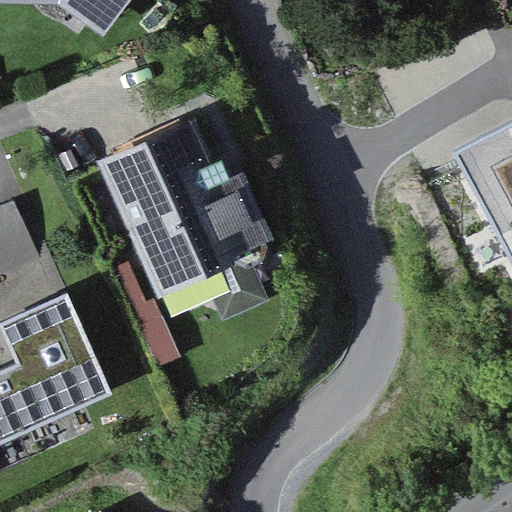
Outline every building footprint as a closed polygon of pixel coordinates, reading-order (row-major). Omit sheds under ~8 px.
[(0,0),(61,2),(108,34),(133,0),(0,0)] [(511,114),(451,147),(511,262),(511,114)] [(128,153),(103,165),(177,316),(268,271),(225,183),(194,120),(128,153)] [(0,209),(0,288),(42,270),(13,203),(0,209)] [(1,327),(21,366),(0,376),(0,443),(114,387),(68,294),(1,327)]
